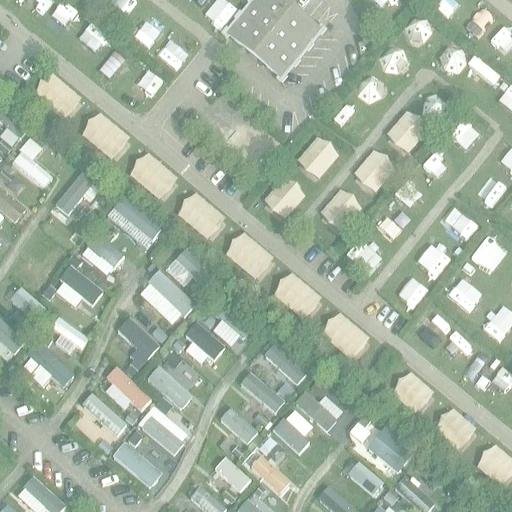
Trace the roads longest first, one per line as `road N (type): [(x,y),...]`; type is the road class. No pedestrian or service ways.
road 1 (track): [(140,271),(81,388),(0,492)]
road 2 (track): [(241,366),(152,511)]
